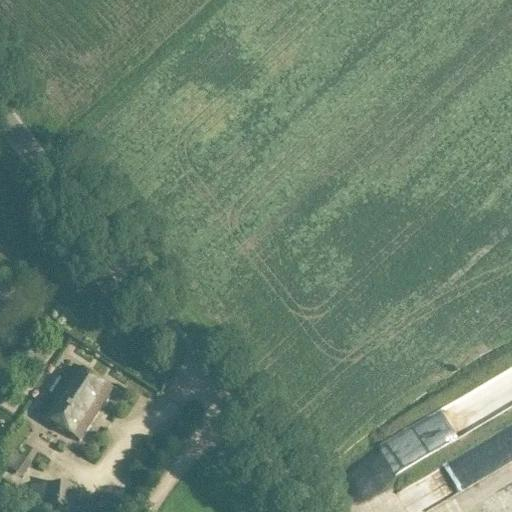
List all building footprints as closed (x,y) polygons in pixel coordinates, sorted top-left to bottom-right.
[(12,315),(20,292),(5,287),(0,299),(0,314),(0,315),(1,311),(12,315)] [(41,419),(79,444),(112,393),(74,368),(41,419)] [(450,496),(511,460),(511,438),(510,435),(438,475),(450,496)] [(32,466),(14,454),(6,467),(24,480),(32,466)] [(435,471),(428,457),(390,477),(397,491),(435,471)] [(74,511),(76,491),(56,489),(32,487),(30,506),(42,507),(41,511),(74,511)]
